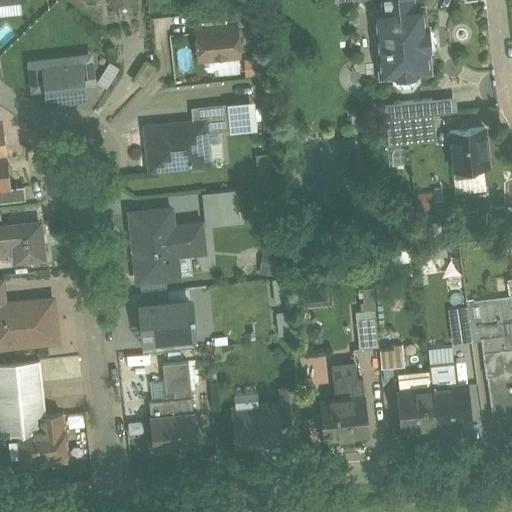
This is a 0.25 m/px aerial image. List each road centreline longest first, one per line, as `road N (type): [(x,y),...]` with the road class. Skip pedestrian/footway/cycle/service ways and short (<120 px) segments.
road 1 (unclassified): [(511,457),(105,497)]
road 2 (residential): [(105,497),(83,198)]
road 3 (residential): [(108,136),(162,78),(160,29)]
